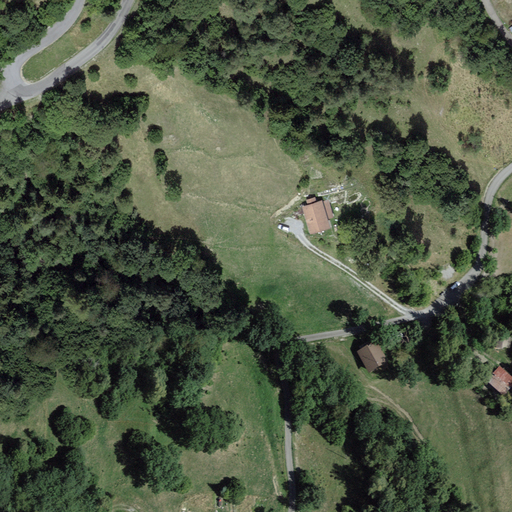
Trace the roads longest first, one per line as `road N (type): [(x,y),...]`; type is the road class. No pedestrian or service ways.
road 1 (track): [(511,170),(492,189),(470,281),(434,310),(283,347),(293,511)]
road 2 (unclassified): [(78,0),(69,20),(13,65),(15,88),(33,95),(99,49),(132,0)]
road 3 (track): [(296,220),(294,235),(414,319)]
